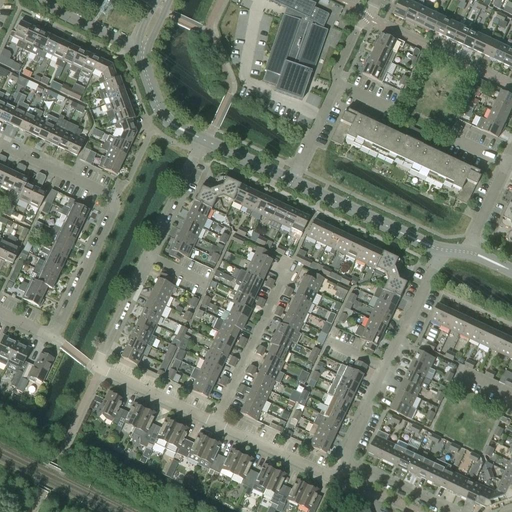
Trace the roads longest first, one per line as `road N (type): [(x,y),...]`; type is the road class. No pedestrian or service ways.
road 1 (residential): [(215,424),(97,364),(205,141)]
road 2 (residential): [(0,312),(54,337),(113,204),(0,145)]
road 3 (residential): [(344,460),(440,250)]
road 4 (residential): [(292,181),(377,0)]
road 5 (residential): [(215,424),(286,270)]
road 6 (tertiary): [(440,250),(292,181)]
road 7 (residential): [(344,460),(324,473),(215,424)]
